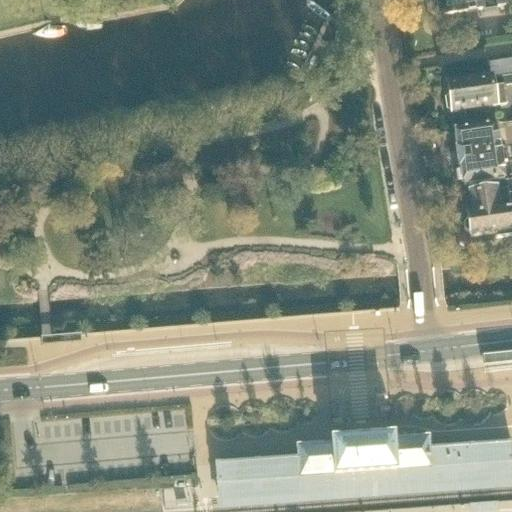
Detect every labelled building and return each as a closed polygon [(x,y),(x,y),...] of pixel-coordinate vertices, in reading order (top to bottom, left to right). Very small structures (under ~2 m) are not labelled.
[(436,0),(439,16),(446,14),(447,17),(482,11),(483,16),(496,14),(495,9),(506,7),(505,0),(436,0)] [(511,77),(447,87),(449,97),(446,100),(448,110),(451,112),(451,114),(502,107),(499,88),(511,85),(511,77)] [(478,126),(477,116),(463,118),(465,128),(478,126)] [(511,144),(506,146),(506,148),(502,149),(501,145),(498,145),(496,128),(454,134),(457,151),(455,151),(456,161),(511,152),(511,144)] [(511,160),(511,152),(456,161),(458,171),(460,170),(462,188),(474,186),(504,182),(502,164),(503,164),(502,159),(507,158),(508,161),(511,160)] [(511,180),(504,182),(474,186),(476,195),(470,195),(473,217),(467,218),(467,221),(465,221),(463,226),(464,232),(469,235),(470,238),(495,235),(495,240),(511,237),(511,232),(511,231),(511,222),(510,211),(508,196),(511,195),(511,180)] [(217,486),(217,488),(334,479),(334,480),(398,475),(398,473),(511,464),(511,443),(432,450),(431,438),(396,441),(395,437),(331,441),(332,446),(297,448),(297,459),(216,465),(217,486)] [(217,488),(217,486),(216,487),(217,497),(218,511),(223,511),(511,491),(511,464),(398,473),(398,475),(334,480),(334,479),(217,488)]
